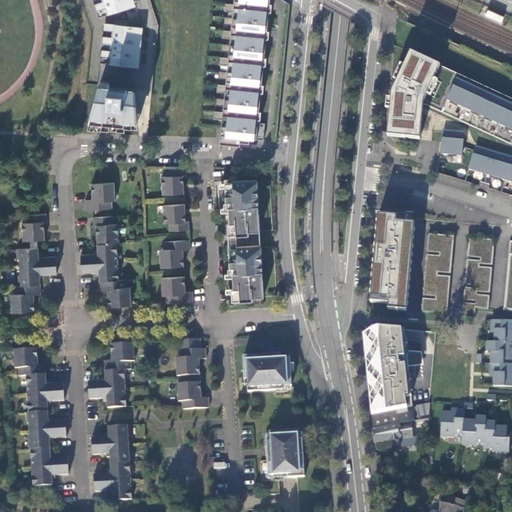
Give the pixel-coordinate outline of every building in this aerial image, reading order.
[(136,6),(134,0),(102,0),(103,1),(94,4),(96,12),(105,9),(107,15),(136,6)] [(255,149),(256,144),(249,144),(249,139),(263,141),(265,124),(258,123),(270,0),(234,0),(234,5),(226,4),(225,11),(233,12),(232,18),(224,17),(223,25),(231,26),(231,32),(223,31),(222,38),(230,39),(230,45),(221,44),(221,52),(229,53),(228,58),(220,58),(219,65),(227,66),(227,72),(219,71),(218,79),(226,80),(226,86),(217,85),(217,92),(225,93),(224,99),(216,98),(215,106),(223,107),(223,113),(214,112),(214,119),(222,120),(219,145),(255,149)] [(487,11),(485,15),(501,22),(503,17),(487,11)] [(110,58),(109,65),(139,68),(143,27),(104,23),(103,31),(112,32),(112,37),(102,36),(101,44),(111,45),(111,50),(101,49),(100,57),(110,58)] [(511,98),(410,51),(391,93),(385,136),(422,139),(425,106),(511,145),(511,98)] [(99,87),(89,122),(125,126),(125,121),(138,122),(136,92),(136,90),(134,89),(133,88),(110,86),(111,84),(109,81),(107,81),(103,81),(101,82),(100,84),(98,87),(99,87)] [(464,131),(442,129),(439,161),(462,162),(464,131)] [(511,153),(476,142),(469,169),(511,182),(511,153)] [(185,167),(165,168),(165,176),(161,177),(161,186),(163,186),(164,194),(183,193),(182,176),(185,176),(185,167)] [(230,233),(259,231),(256,181),(227,183),(230,233)] [(114,192),(113,182),(91,184),(92,200),(84,200),(85,210),(93,209),(111,208),(111,201),(110,192),(114,192)] [(184,204),(164,205),(165,213),(163,213),(164,223),(168,223),(168,231),(188,230),(188,221),(185,221),(184,204)] [(26,222),(22,223),(22,232),(24,232),(24,241),(37,240),(44,239),(43,222),(46,222),(45,213),(26,214),(26,222)] [(397,217),(378,216),(371,303),(389,304),(389,310),(407,312),(414,224),(396,223),(397,217)] [(96,226),(97,245),(117,244),(118,244),(117,225),(113,225),(113,217),(93,218),(94,226),(96,226)] [(454,237),(428,234),(427,253),(440,254),(439,257),(427,255),(423,297),(436,298),(436,300),(423,299),(422,313),(447,315),(450,277),(438,276),(438,273),(451,275),(454,237)] [(495,241),(469,238),(467,258),(480,259),(480,262),(467,260),(465,285),(478,287),(478,289),(464,288),(463,301),(477,302),(476,305),(463,303),(462,316),(475,317),(476,309),(488,310),(490,296),(478,295),(478,293),(490,294),(492,269),(480,267),(480,265),(492,266),(495,241)] [(189,240),(162,241),(163,249),(163,258),(160,258),(160,267),(183,266),(182,250),(189,250),(189,240)] [(117,244),(97,245),(97,251),(94,251),(95,254),(81,255),(81,264),(115,262),(115,254),(117,254),(117,244)] [(260,247),(230,249),(233,298),(263,297),(260,247)] [(21,259),(22,267),(56,265),(56,257),(42,257),(42,254),(38,254),(38,248),(19,249),(19,259),(21,259)] [(116,271),(115,262),(81,264),(82,272),(95,271),(96,275),(99,275),(99,281),(118,280),(118,270),(116,271)] [(56,274),(56,265),(22,267),(22,275),(20,276),(20,285),(40,284),(39,278),(43,278),(42,274),(56,274)] [(184,276),(161,277),(162,287),(165,287),(166,295),(166,303),(192,302),(192,292),(185,292),(184,276)] [(126,288),(126,280),(118,280),(99,281),(100,291),(107,291),(108,306),(130,305),(130,296),(126,296),(126,288)] [(20,285),(14,286),(14,294),(15,302),(11,302),(12,312),(34,311),(33,295),(40,295),(40,284),(20,285)] [(494,387),(511,387),(511,322),(489,322),(489,331),(492,331),(492,344),(486,343),(486,353),(492,353),(492,365),(491,365),(490,374),(495,374),(494,387)] [(363,333),(372,414),(396,410),(412,405),(403,329),(380,328),(363,333)] [(199,339),(178,340),(179,358),(179,366),(176,367),(176,376),(199,375),(198,359),(205,359),(205,349),(200,349),(199,339)] [(130,354),(133,353),(133,343),(111,345),(111,360),(104,361),(104,371),(124,370),(130,370),(130,362),(130,354)] [(37,348),(14,350),(15,360),(18,360),(19,368),(19,375),(27,375),(45,374),(44,364),(37,364),(37,359),(37,348)] [(274,355),(244,357),(245,380),(247,380),(248,400),(283,398),(283,394),(292,394),(290,358),(281,359),(275,359),(274,355)] [(124,370),(104,371),(105,377),(101,377),(101,381),(88,381),(88,391),(122,389),(122,380),(124,380),(124,370)] [(45,374),(27,375),(27,386),(30,386),(30,394),(63,392),(63,383),(49,384),(49,380),(45,380),(45,374)] [(199,382),(177,384),(177,393),(181,393),(181,401),(182,409),(208,408),(208,398),(201,398),(199,382)] [(122,389),(88,391),(89,399),(103,399),(103,402),(106,402),(107,408),(125,407),(125,396),(123,396),(122,389)] [(63,392),(30,394),(30,402),(28,403),(29,412),(47,411),(47,405),(50,404),(50,401),(64,400),(63,392)] [(417,417),(430,415),(428,403),(415,405),(417,417)] [(372,414),(373,429),(398,424),(396,410),(372,414)] [(492,451),(508,452),(509,439),(506,438),(507,427),(492,426),(492,421),(486,421),(486,418),(477,417),(476,422),(463,421),(464,410),(455,410),(454,413),(443,412),(442,436),(454,437),(454,435),(463,436),(462,443),(475,444),(475,442),(484,443),(484,448),(492,449),(492,451)] [(47,411),(29,412),(29,423),(30,423),(31,431),(65,429),(65,420),(51,421),(51,417),(48,417),(47,411)] [(373,429),(375,442),(400,439),(412,438),(410,422),(398,424),(373,429)] [(129,425),(108,426),(108,433),(105,433),(105,436),(91,437),(91,446),(126,444),(125,436),(129,435),(129,425)] [(65,429),(31,431),(31,439),(29,439),(30,449),(49,448),(48,442),(52,441),(52,438),(66,437),(65,429)] [(267,454),(268,476),(296,474),(297,477),(304,477),(302,439),(298,440),(298,430),(269,432),(270,447),(266,448),(267,454)] [(415,438),(412,438),(400,439),(401,448),(416,446),(415,438)] [(126,444),(91,446),(92,454),(105,453),(106,456),(109,456),(109,463),(129,462),(131,462),(130,451),(126,452),(126,444)] [(49,448),(30,449),(30,460),(32,460),(32,468),(66,466),(66,457),(53,458),(52,455),(49,455),(49,448)] [(129,462),(109,463),(109,470),(106,470),(107,473),(93,474),(94,482),(128,481),(127,472),(129,472),(129,462)] [(377,464),(379,478),(386,477),(390,477),(388,462),(377,464)] [(66,466),(32,468),(33,475),(31,475),(32,486),(50,485),(50,481),(50,478),(53,478),(53,475),(67,474),(66,466)] [(128,481),(94,482),(94,491),(107,490),(108,494),(111,494),(111,500),(130,499),(130,488),(128,488),(128,481)] [(438,511),(462,511),(463,509),(464,509),(466,501),(447,496),(445,503),(441,502),(438,511)]
